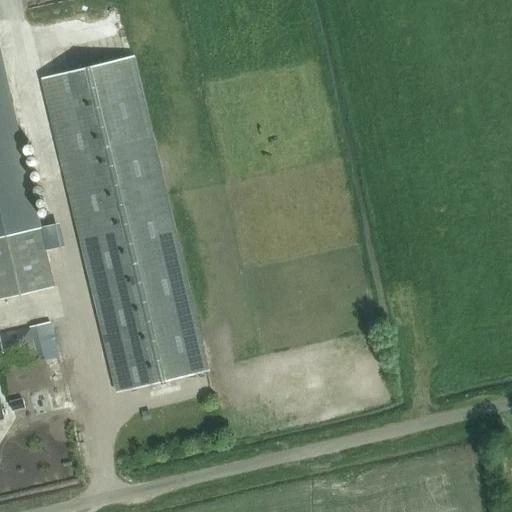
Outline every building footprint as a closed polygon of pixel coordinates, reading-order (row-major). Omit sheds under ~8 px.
[(0,237),(39,228),(0,55),(0,237)] [(207,375),(133,57),(43,79),(118,396),(207,375)] [(0,237),(0,298),(53,286),(39,228),(0,237)] [(36,321),(36,343),(59,342),(58,320),(36,321)] [(37,359),(30,327),(0,333),(0,341),(6,367),(37,359)] [(22,399),(10,402),(12,411),(24,408),(22,399)]
